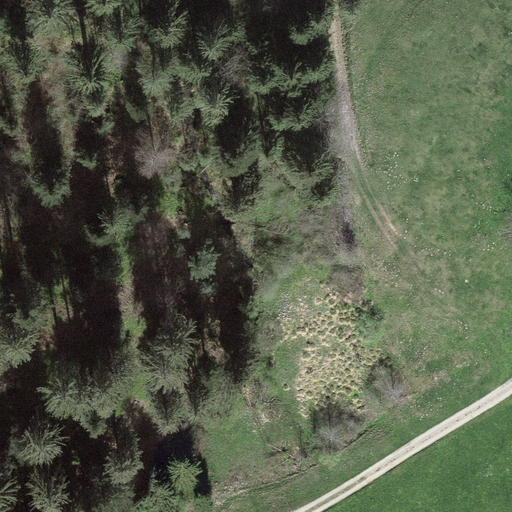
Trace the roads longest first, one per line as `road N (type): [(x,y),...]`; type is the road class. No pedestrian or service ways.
road 1 (track): [(324,0),(349,145),(376,210),(414,269),(511,315)]
road 2 (track): [(511,387),(309,511)]
